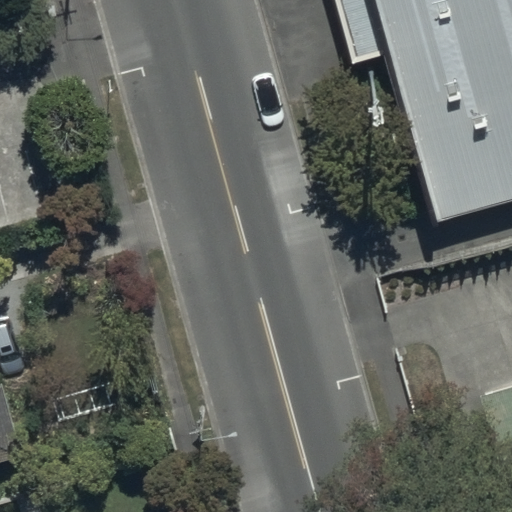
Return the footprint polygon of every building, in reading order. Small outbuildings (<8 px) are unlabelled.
[(511,0),(342,0),(360,62),(385,55),(429,210),(511,186),(511,0)] [(66,163),(26,174),(41,227),(81,216),(66,163)] [(10,175),(0,177),(0,236),(24,231),(10,175)] [(511,484),(511,384),(464,398),(488,490),(511,484)] [(0,470),(23,464),(4,388),(0,389),(0,470)]
